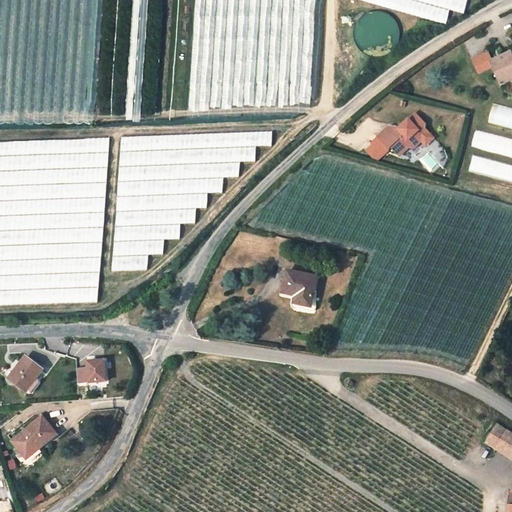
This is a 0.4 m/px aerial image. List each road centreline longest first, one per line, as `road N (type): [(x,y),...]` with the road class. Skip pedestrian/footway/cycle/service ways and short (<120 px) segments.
road 1 (residential): [(511,2),(391,75),(249,197),(202,261),(166,343)]
road 2 (unclassified): [(166,343),(441,371),(511,412)]
road 3 (residential): [(166,343),(116,453),(91,485),(52,511)]
road 4 (residential): [(0,333),(89,329),(166,343)]
